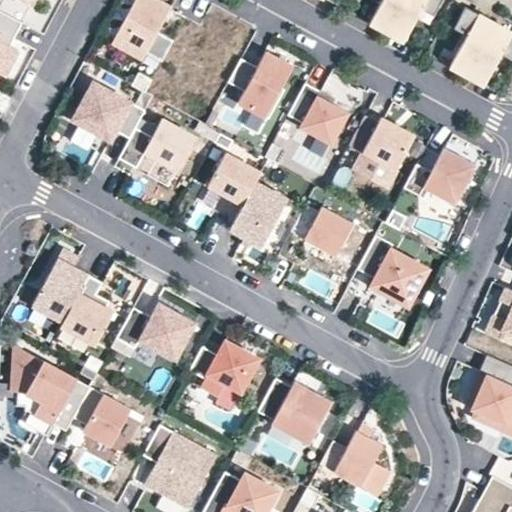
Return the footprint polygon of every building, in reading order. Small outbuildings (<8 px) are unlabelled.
[(157,31),(170,6),(158,0),(133,0),(111,41),(142,58),(145,52),(161,60),(172,39),(157,31)] [(385,31),(402,0),(379,0),(368,22),(385,31)] [(433,15),(440,0),(402,0),(385,31),(402,40),(420,8),(433,15)] [(494,22),(464,6),(453,26),(465,33),(448,65),(465,75),(494,22)] [(10,37),(14,39),(23,22),(0,9),(0,73),(5,76),(19,50),(10,45),(6,43),(10,37)] [(511,58),(511,31),(494,22),(465,75),(483,84),(500,52),(511,58)] [(281,84),(293,63),(265,48),(257,64),(241,55),(228,79),(244,88),(238,99),(268,115),(284,86),(281,84)] [(143,90),(144,91),(151,78),(138,70),(131,84),(143,90)] [(134,126),(144,109),(135,104),(92,81),(72,118),(97,132),(105,136),(110,127),(114,129),(128,137),(134,126)] [(331,143),(348,111),(332,102),(322,97),(325,92),(304,81),(287,113),(301,121),(298,125),(331,143)] [(144,91),(143,90),(135,104),(144,109),(151,95),(144,91)] [(332,102),(334,98),(325,92),(322,97),(332,102)] [(216,112),(211,110),(204,123),(209,126),(216,112)] [(362,150),(377,121),(364,114),(347,145),(361,152),(362,150)] [(395,168),(414,135),(380,116),(377,121),(362,150),(395,168)] [(176,169),(194,135),(161,117),(151,135),(134,126),(128,137),(117,157),(135,167),(144,151),(159,160),(176,169)] [(109,138),(114,129),(110,127),(105,136),(109,138)] [(232,138),(218,131),(213,140),(226,148),(232,138)] [(416,162),(403,186),(418,194),(423,186),(454,203),(475,164),(443,147),(430,170),(416,162)] [(259,169),(223,151),(208,183),(228,193),(243,200),(253,180),(259,169)] [(260,245),(286,198),(253,180),(243,200),(229,228),(247,238),(260,245)] [(334,254),(352,222),(321,205),(318,210),(304,203),(290,230),(319,246),(334,254)] [(407,304),(427,267),(390,247),(392,243),(375,234),(357,267),(374,277),(381,280),(377,287),(387,293),(407,304)] [(62,320),(87,274),(80,270),(73,266),(77,257),(62,248),(31,304),(62,320)] [(101,281),(87,274),(62,320),(60,324),(95,343),(109,318),(112,311),(104,307),(108,300),(102,297),(95,293),(101,281)] [(377,287),(381,280),(374,277),(370,284),(377,287)] [(511,289),(505,286),(499,299),(511,304),(511,305),(506,319),(493,313),(485,332),(511,344),(511,340),(511,289)] [(511,304),(499,299),(493,313),(506,319),(511,305),(511,304)] [(173,309),(158,301),(150,315),(132,306),(115,337),(134,347),(138,339),(174,359),(195,321),(180,313),(178,318),(173,315),(170,314),(173,309)] [(180,313),(173,309),(170,314),(173,315),(178,318),(180,313)] [(134,347),(115,337),(110,347),(128,357),(134,347)] [(216,354),(201,346),(188,369),(203,378),(200,384),(218,394),(224,382),(239,390),(257,357),(242,349),(224,339),(216,354)] [(72,416),(89,386),(75,378),(66,394),(53,387),(62,371),(32,355),(13,354),(11,382),(17,382),(16,405),(24,405),(25,410),(30,412),(24,423),(45,434),(52,422),(65,430),(72,416)] [(84,365),(96,372),(102,361),(90,354),(84,365)] [(511,434),(511,365),(486,354),(478,371),(485,374),(471,405),(470,408),(503,422),(500,429),(511,434)] [(66,394),(75,378),(62,371),(53,387),(66,394)] [(485,374),(478,371),(464,402),(471,405),(485,374)] [(308,442),(330,400),(315,392),(312,397),(310,396),(304,393),(307,387),(293,380),(290,385),(275,377),(256,410),(272,419),(270,422),(308,442)] [(109,445),(129,408),(89,386),(72,416),(85,424),(82,430),(109,445)] [(216,454),(159,423),(142,454),(155,461),(143,483),(187,507),(216,454)] [(349,446),(333,438),(321,462),(361,482),(379,446),(364,438),(355,434),(349,446)] [(243,435),(236,448),(249,455),(256,442),(243,435)] [(264,511),(277,489),(244,472),(240,479),(224,470),(201,511),(264,511)] [(483,500),(495,477),(491,475),(479,498),(483,500)] [(511,511),(511,485),(495,477),(483,500),(479,498),(471,511),(511,511)] [(319,511),(320,511),(312,507),(319,494),(306,486),(292,511),(319,511)]
